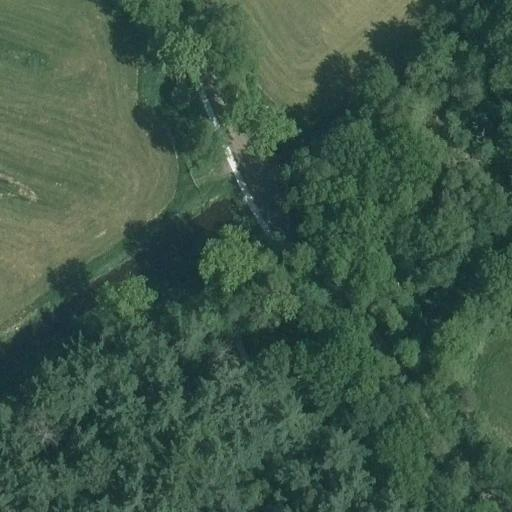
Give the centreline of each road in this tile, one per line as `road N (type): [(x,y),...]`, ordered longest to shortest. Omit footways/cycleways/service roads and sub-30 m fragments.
road 1 (track): [(274,241),(300,245),(318,259),(501,511)]
road 2 (track): [(167,0),(227,128),(232,168)]
road 3 (track): [(93,257),(181,188),(232,168)]
